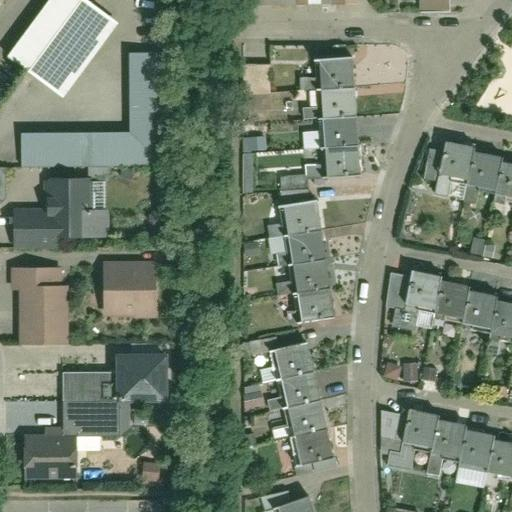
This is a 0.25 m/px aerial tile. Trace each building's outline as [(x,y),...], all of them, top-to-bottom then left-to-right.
[(116,24),(83,0),(48,0),(5,60),(61,100),(116,24)] [(342,10),(342,0),(240,0),(240,11),(342,10)] [(164,164),(163,52),(125,53),(126,132),(18,134),(18,168),(58,168),(58,178),(108,178),(108,165),(164,164)] [(321,186),(357,184),(352,59),(316,61),(321,186)] [(267,64),(242,64),(242,95),(268,95),(267,64)] [(511,164),(499,162),(499,158),(468,153),(470,146),(445,141),(439,177),(464,182),(464,186),(492,191),(491,195),(511,198),(511,164)] [(278,176),(281,202),(307,200),(305,174),(278,176)] [(14,220),(15,257),(107,255),(106,190),(55,191),(55,219),(14,220)] [(316,202),(279,208),(297,332),(335,326),(316,202)] [(32,352),(72,352),(72,289),(62,289),(62,270),(23,270),(23,302),(32,302),(32,352)] [(511,305),(495,302),(496,296),(467,291),(467,287),(436,282),(437,275),(413,270),(407,306),(432,311),(432,315),(460,320),(459,324),(488,329),(488,333),(511,336),(511,305)] [(161,278),(111,279),(111,318),(162,317),(161,278)] [(333,477),(309,353),(274,360),(299,484),(333,477)] [(123,395),(170,392),(168,354),(125,356),(126,376),(73,379),(76,440),(29,442),(31,485),(79,483),(77,451),(125,448),(123,395)] [(245,407),(254,407),(254,388),(245,388),(245,407)] [(511,482),(511,444),(490,441),(491,435),(462,430),(462,426),(431,420),(433,413),(408,409),(402,445),(427,449),(427,454),(455,458),(454,463),(483,467),(483,471),(511,476),(511,479),(511,483),(511,482)] [(316,511),(313,502),(286,511),(316,511)]
